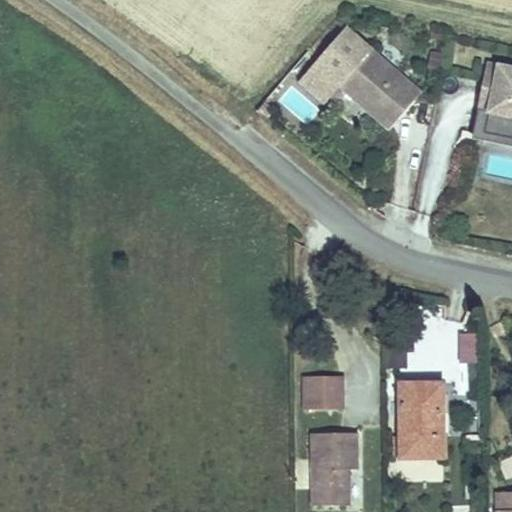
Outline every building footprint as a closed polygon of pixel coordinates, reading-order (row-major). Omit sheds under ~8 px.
[(346,31),(300,83),(323,103),(338,87),(387,129),(418,93),(346,31)] [(511,69),(488,65),(474,140),(511,146),(511,69)] [(477,366),(477,337),(458,337),(458,366),(477,366)] [(338,372),(301,373),(303,406),(339,406),(338,372)] [(441,386),(399,387),(403,457),(443,457),(441,386)] [(352,431),(309,431),(310,501),(345,501),(344,466),(354,466),(352,431)] [(511,455),(502,459),(508,474),(511,472),(511,455)] [(511,511),(511,494),(500,494),(499,511),(511,511)]
